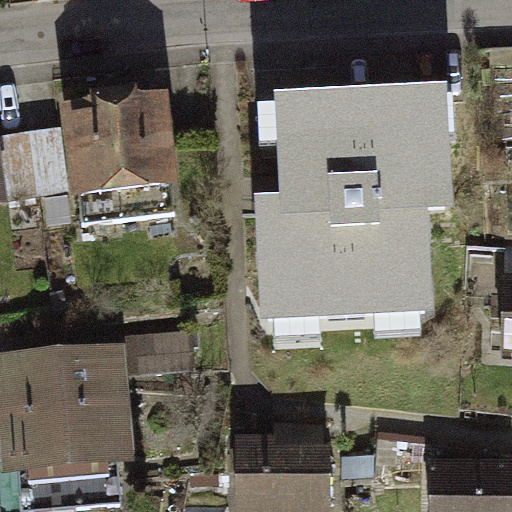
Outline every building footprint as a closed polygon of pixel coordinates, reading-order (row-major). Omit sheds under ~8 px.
[(483,86),(315,96),(327,197),(296,201),(311,322),(483,310),(473,209),(500,205),(483,86)] [(197,91),(88,102),(103,201),(211,190),(197,91)] [(25,113),(0,115),(0,217),(37,215),(25,113)] [(37,135),(52,191),(84,183),(69,126),(37,135)] [(153,340),(22,358),(38,475),(169,457),(153,340)] [(374,511),(374,438),(266,435),(265,511),(374,511)] [(511,511),(511,464),(456,463),(460,511),(511,511)]
